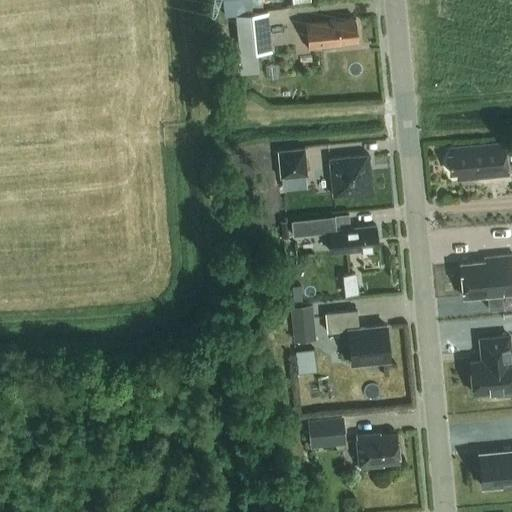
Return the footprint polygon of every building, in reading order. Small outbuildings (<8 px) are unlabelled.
[(261,0),(250,0),(252,11),(263,10),(261,0)] [(238,53),(271,50),(267,10),(263,10),(252,11),(235,13),(238,53)] [(339,41),(358,40),(355,17),(306,23),(309,48),(339,45),(339,41)] [(276,64),(265,65),(267,78),(277,77),(276,64)] [(456,179),(508,175),(505,142),(452,147),(452,153),(449,154),(450,172),(455,171),(456,179)] [(309,175),(307,147),(279,149),(281,177),(309,175)] [(370,153),(330,158),(334,195),(354,193),(355,195),(374,193),(370,153)] [(292,235),(328,231),(328,228),(350,226),(349,212),(290,219),(292,235)] [(331,252),(380,247),(377,223),(350,226),(328,228),(328,231),(331,252)] [(494,260),(460,263),(463,297),(487,294),(488,306),(503,305),(502,293),(511,291),(511,253),(494,256),(494,260)] [(357,271),(339,273),(341,294),(360,292),(357,271)] [(301,285),(292,285),(293,300),(301,300),(301,285)] [(312,304),(291,306),(292,323),(313,321),(312,304)] [(357,308),(326,311),(328,331),(348,329),(351,361),(390,358),(386,324),(359,327),(357,308)] [(481,360),(469,361),(473,393),(494,391),(494,396),(511,394),(511,356),(511,357),(508,335),(479,338),(481,360)] [(314,348),(296,350),(299,372),(317,370),(314,348)] [(344,416),(309,419),(312,446),(347,443),(344,416)] [(383,460),(399,458),(397,432),(381,433),(381,431),(357,433),(359,465),(384,463),(383,460)] [(511,451),(478,455),(482,488),(511,484),(511,451)]
